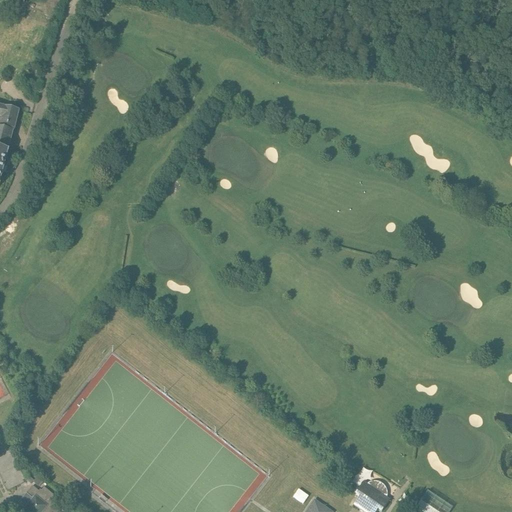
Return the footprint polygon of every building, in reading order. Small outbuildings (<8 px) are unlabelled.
[(0,149),(8,152),(19,111),(5,107),(0,105),(0,118),(2,119),(0,125),(0,149)] [(6,174),(8,167),(4,167),(8,152),(0,149),(0,184),(3,173),(6,174)] [(42,480),(37,476),(32,481),(37,485),(38,485),(39,484),(42,480)] [(371,489),(363,483),(355,495),(359,497),(353,506),(360,510),(360,511),(360,510),(362,511),(376,511),(378,510),(380,511),(382,511),(390,501),(384,497),(384,494),(382,490),(379,488),(375,488),(371,489)] [(39,492),(33,486),(26,494),(18,504),(24,509),(28,511),(63,511),(54,504),(56,502),(40,490),(39,492)] [(294,498),(304,504),(309,495),(299,489),(294,498)] [(417,509),(421,511),(450,511),(453,508),(428,493),(417,509)] [(330,511),(314,501),(306,511),(330,511)]
